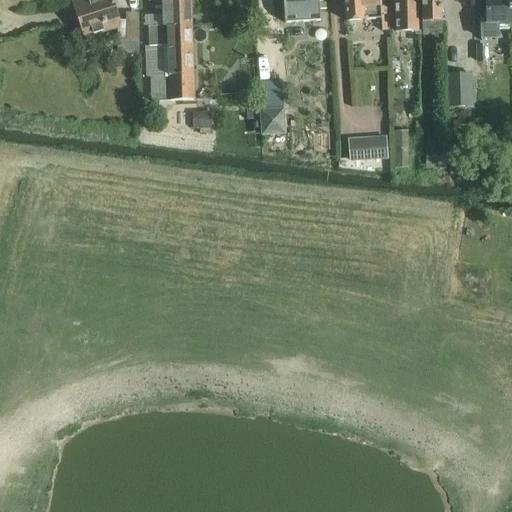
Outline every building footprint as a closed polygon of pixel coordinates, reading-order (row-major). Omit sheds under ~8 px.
[(82,40),(116,29),(116,44),(138,44),(138,33),(138,14),(125,14),(125,22),(118,22),(111,0),(87,0),(71,5),(82,40)] [(319,11),(325,11),(325,2),(319,2),(318,0),(282,0),(284,24),(320,21),(319,11)] [(381,32),(392,31),(391,8),(379,9),(378,0),(343,0),(345,22),(380,20),(381,32)] [(394,0),(395,34),(405,33),(418,33),(418,19),(417,0),(394,0)] [(420,0),(421,24),(441,24),(440,0),(420,0)] [(497,26),(509,26),(508,0),(485,0),(485,10),(480,10),(480,40),(497,39),(497,26)] [(161,2),(162,27),(191,26),(190,1),(161,2)] [(162,27),(147,28),(149,79),(151,79),(165,78),(164,52),(191,51),(191,26),(162,27)] [(138,56),(138,44),(116,44),(117,56),(138,56)] [(476,48),(476,63),(486,63),(485,47),(476,48)] [(151,79),(151,80),(168,80),(168,77),(192,76),(191,51),(164,52),(165,78),(151,79)] [(446,76),(447,109),(473,109),(472,75),(446,76)] [(151,103),(169,103),(193,102),(192,76),(168,77),(168,80),(151,80),(151,103)] [(260,120),(260,111),(259,103),(247,104),(248,121),(260,120)] [(401,104),(392,104),(392,117),(401,117),(401,104)] [(260,120),(261,138),(286,137),(284,110),(260,111),(260,120)] [(210,113),(192,114),(192,130),(210,130),(210,113)] [(409,132),(395,133),(396,169),(410,169),(409,132)] [(385,138),(367,139),(368,161),(387,159),(385,138)] [(472,162),(449,162),(449,175),(472,175),(472,162)]
